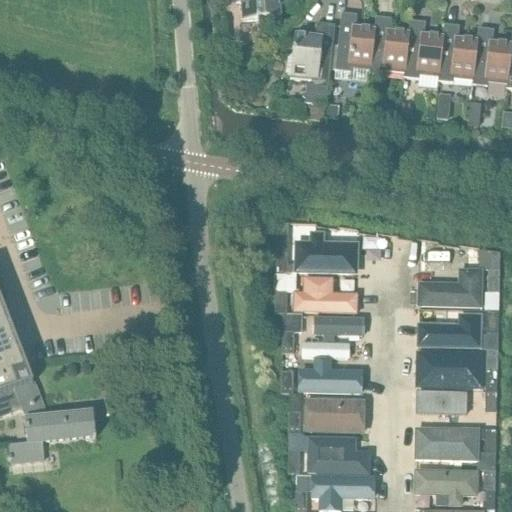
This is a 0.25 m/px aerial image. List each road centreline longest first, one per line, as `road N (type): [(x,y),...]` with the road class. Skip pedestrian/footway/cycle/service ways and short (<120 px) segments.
road 1 (unclassified): [(241,511),(187,163)]
road 2 (residential): [(391,511),(399,268)]
road 3 (residential): [(0,123),(187,163)]
road 4 (unclassified): [(187,163),(180,0)]
